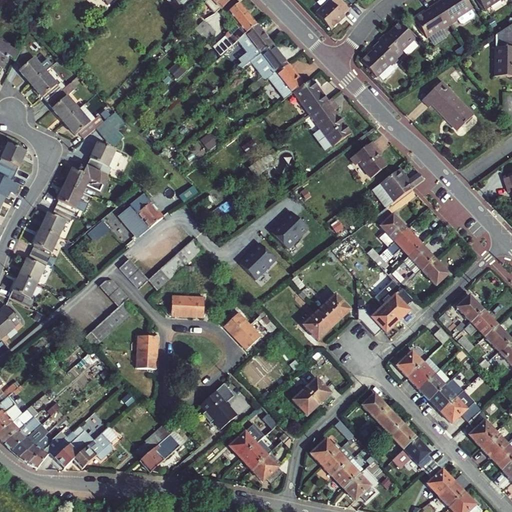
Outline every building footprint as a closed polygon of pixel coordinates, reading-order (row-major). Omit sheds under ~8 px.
[(171,0),(180,8),(188,0),(171,0)] [(221,10),(231,0),(207,0),(205,2),(215,13),(220,9),(221,10)] [(327,0),(314,13),(330,29),(344,16),(341,14),(348,8),(340,0),(330,0),(329,1),(327,0)] [(438,0),(436,1),(451,25),(458,20),(457,18),(472,8),(466,0),(438,0)] [(451,25),(436,1),(428,7),(429,9),(414,19),(426,38),(441,28),(443,30),(451,25)] [(226,37),(233,46),(237,41),(257,25),(240,3),(228,13),(237,25),(235,27),(227,35),(226,37)] [(225,15),(235,27),(237,25),(228,13),(225,15)] [(209,26),(203,21),(194,31),(200,36),(209,26)] [(385,36),(380,41),(380,42),(398,60),(403,55),(401,53),(415,40),(399,24),(386,37),(385,36)] [(511,24),(495,35),(495,58),(497,58),(497,67),(498,67),(498,77),(511,76),(511,24)] [(273,45),(257,25),(237,41),(246,53),(238,60),(241,63),(237,67),(240,71),(251,61),(260,54),(273,45)] [(215,32),(209,26),(200,36),(206,42),(215,32)] [(0,71),(9,57),(15,62),(20,52),(0,39),(0,71)] [(398,60),(380,42),(373,49),(375,51),(363,63),(378,79),(390,67),(392,69),(399,61),(398,60)] [(251,61),(263,77),(254,84),(258,89),(267,81),(267,80),(269,79),(270,79),(289,65),(273,45),(260,54),(251,61)] [(15,62),(21,70),(19,71),(31,85),(45,72),(52,66),(47,60),(40,66),(23,47),(20,52),(15,62)] [(204,66),(208,70),(216,63),(212,58),(204,66)] [(180,61),(172,69),(180,78),(189,70),(180,61)] [(305,85),(289,65),(270,79),(285,99),(294,92),(305,85)] [(62,91),(45,72),(31,85),(43,98),(48,104),(62,91)] [(328,101),(312,79),(305,85),(294,92),(310,114),(328,101)] [(457,131),(473,116),(441,83),(422,101),(429,108),(432,105),(457,131)] [(78,110),(67,97),(75,90),(70,84),(62,91),(48,104),(64,123),(78,110)] [(258,89),(254,84),(249,88),(253,93),(258,89)] [(351,134),(334,111),(338,108),(331,99),(328,101),(310,114),(321,129),(314,133),(326,150),(333,146),(351,134)] [(95,119),(84,106),(78,110),(90,124),(95,119)] [(90,124),(78,110),(64,123),(76,136),(79,134),(84,140),(96,129),(109,118),(104,112),(95,119),(90,124)] [(125,125),(115,113),(109,118),(96,129),(106,141),(114,147),(121,139),(115,133),(118,131),(125,125)] [(124,137),(118,131),(115,133),(121,139),(124,137)] [(372,142),(351,158),(356,165),(359,163),(371,178),(387,166),(380,157),(376,152),(378,151),(372,142)] [(26,152),(8,144),(0,161),(0,168),(15,175),(26,152)] [(122,155),(98,144),(87,167),(108,177),(112,169),(115,170),(122,155)] [(248,168),(255,178),(267,169),(260,159),(248,168)] [(65,185),(83,194),(86,187),(101,194),(108,177),(87,167),(76,162),(65,185)] [(15,175),(0,168),(0,196),(5,198),(8,191),(15,195),(19,186),(12,182),(15,175)] [(406,182),(403,179),(405,177),(399,170),(372,190),(386,208),(424,180),(418,173),(408,181),(406,182)] [(511,176),(503,179),(508,193),(511,191),(511,176)] [(83,194),(65,185),(58,201),(55,208),(73,216),(76,208),(83,194)] [(91,197),(83,194),(76,208),(84,212),(91,197)] [(140,238),(163,218),(144,196),(119,217),(136,236),(138,235),(140,238)] [(73,216),(55,208),(52,215),(48,213),(41,229),(58,238),(66,222),(69,223),(73,216)] [(407,230),(386,208),(375,217),(380,223),(381,222),(383,224),(380,227),(394,242),(407,230)] [(292,213),(271,233),(287,249),(308,229),(292,213)] [(97,242),(112,229),(104,220),(90,234),(97,242)] [(58,238),(41,229),(33,245),(30,253),(47,261),(49,256),(58,238)] [(421,245),(407,230),(394,242),(387,249),(393,256),(401,249),(408,257),(421,245)] [(203,250),(193,240),(188,245),(197,255),(203,250)] [(260,244),(239,264),(255,280),(276,260),(260,244)] [(197,255),(188,245),(182,250),(191,260),(197,255)] [(421,245),(408,257),(403,261),(406,264),(415,273),(417,276),(422,271),(435,259),(421,245)] [(379,257),(373,249),(368,254),(375,261),(379,257)] [(393,256),(387,249),(380,256),(386,263),(393,256)] [(191,260),(182,250),(176,255),(186,265),(191,260)] [(47,261),(30,253),(27,259),(19,275),(36,283),(47,261)] [(186,265),(176,255),(171,260),(180,270),(186,265)] [(386,263),(380,256),(379,257),(375,261),(383,271),(389,266),(386,263)] [(134,265),(129,259),(119,268),(124,274),(134,265)] [(449,274),(435,259),(422,271),(436,286),(449,274)] [(180,270),(171,260),(165,265),(174,275),(180,270)] [(139,270),(134,265),(124,274),(129,279),(139,270)] [(174,275),(165,265),(160,270),(169,280),(174,275)] [(144,275),(139,270),(129,279),(134,284),(144,275)] [(169,280),(160,270),(154,275),(163,285),(169,280)] [(397,273),(394,270),(391,273),(402,285),(403,284),(406,282),(397,273)] [(415,273),(409,279),(411,282),(417,276),(415,273)] [(36,283),(19,275),(8,299),(29,309),(33,300),(29,299),(36,283)] [(148,280),(144,275),(134,284),(139,290),(149,281),(148,280)] [(163,285),(154,275),(148,280),(149,281),(157,290),(163,285)] [(99,286),(104,292),(114,283),(113,281),(105,281),(99,286)] [(393,281),(375,298),(383,306),(398,322),(410,311),(406,307),(412,302),(393,281)] [(104,292),(109,297),(119,288),(114,283),(104,292)] [(109,297),(114,302),(124,293),(119,288),(109,297)] [(114,302),(118,307),(125,302),(129,299),(124,293),(114,302)] [(350,310),(335,295),(319,310),(334,326),(350,310)] [(484,311),(469,296),(457,308),(471,323),(484,311)] [(187,317),(188,297),(172,297),(171,316),(187,317)] [(187,317),(204,318),(204,298),(188,297),(187,317)] [(118,307),(128,317),(134,312),(125,302),(118,307)] [(0,339),(19,323),(5,306),(0,310),(0,313),(0,314),(0,339)] [(398,322),(383,306),(372,317),(364,309),(358,309),(358,320),(361,322),(375,336),(382,330),(386,333),(398,322)] [(118,307),(113,312),(122,322),(128,317),(118,307)] [(334,326),(319,310),(303,326),(317,341),(334,326)] [(497,326),(484,311),(471,323),(467,327),(464,329),(471,336),(477,330),(485,338),(497,326)] [(113,312),(107,317),(116,328),(122,322),(113,312)] [(235,338),(250,325),(238,313),(224,327),(235,338)] [(453,323),(444,313),(438,319),(447,329),(453,323)] [(107,317),(102,322),(111,333),(116,328),(107,317)] [(102,322),(96,328),(105,338),(111,333),(102,322)] [(467,327),(462,322),(456,328),(458,330),(452,336),(455,338),(460,333),(464,329),(467,327)] [(235,338),(247,350),(261,337),(250,325),(235,338)] [(511,340),(497,326),(485,338),(498,352),(511,340)] [(96,328),(90,333),(100,343),(105,338),(96,328)] [(449,338),(440,329),(434,335),(443,344),(444,344),(449,338)] [(90,333),(85,338),(94,348),(100,343),(90,333)] [(474,347),(460,333),(455,338),(468,352),(474,347)] [(157,353),(158,337),(138,336),(137,353),(157,353)] [(0,356),(4,354),(9,350),(0,339),(0,356)] [(511,341),(511,340),(498,352),(506,360),(511,366),(511,341)] [(460,350),(452,341),(448,344),(457,353),(460,350)] [(466,356),(460,350),(457,353),(455,355),(461,362),(466,356)] [(423,363),(412,352),(396,366),(407,378),(423,363)] [(506,360),(498,352),(495,356),(502,363),(506,360)] [(157,353),(137,353),(137,369),(156,370),(157,353)] [(488,362),(485,359),(480,365),(482,368),(488,362)] [(490,365),(488,362),(482,368),(485,370),(490,365)] [(434,375),(423,363),(407,378),(418,390),(434,375)] [(445,386),(434,375),(418,390),(429,401),(445,386)] [(304,389),(319,405),(331,394),(316,378),(304,389)] [(300,385),(295,379),(292,382),(298,387),(300,385)] [(462,392),(451,380),(445,386),(429,401),(440,413),(462,392)] [(1,394),(0,392),(0,385),(2,384),(0,382),(0,403),(8,396),(17,388),(13,384),(1,394)] [(225,385),(201,406),(206,412),(203,415),(210,424),(214,421),(221,430),(237,417),(226,404),(235,397),(225,385)] [(319,405),(304,389),(292,400),(307,416),(319,405)] [(480,411),(462,392),(440,413),(451,424),(461,416),(468,423),(480,411)] [(389,409),(374,394),(362,406),(376,421),(389,409)] [(0,431),(21,414),(14,405),(15,405),(8,396),(0,403),(0,431)] [(37,415),(30,406),(26,410),(34,418),(37,415)] [(402,424),(389,409),(376,421),(390,436),(402,424)] [(34,418),(26,410),(21,414),(0,431),(0,441),(2,444),(34,418)] [(496,433),(484,421),(487,418),(480,411),(468,423),(474,430),(469,436),(480,448),(496,433)] [(41,426),(34,418),(2,444),(10,451),(41,426)] [(354,436),(340,421),(334,426),(348,441),(353,437),(354,436)] [(416,438),(402,424),(390,436),(404,450),(416,438)] [(253,425),(229,447),(240,459),(255,445),(261,440),(264,437),(253,425)] [(47,433),(41,426),(10,451),(18,459),(34,445),(44,436),(45,435),(47,433)] [(169,435),(162,426),(144,442),(146,444),(135,453),(141,460),(168,436),(169,435)] [(60,432),(56,428),(45,437),(44,436),(34,445),(18,459),(27,464),(43,451),(46,448),(52,442),(51,441),(60,432)] [(83,432),(79,428),(72,434),(73,434),(77,438),(83,432)] [(116,437),(107,428),(93,441),(72,461),(81,471),(96,456),(101,460),(112,450),(109,444),(116,437)] [(93,441),(84,431),(83,432),(77,438),(73,434),(72,434),(71,433),(65,438),(50,452),(48,454),(60,467),(63,469),(72,461),(93,441)] [(184,443),(173,431),(169,435),(168,436),(179,447),(184,443)] [(65,438),(60,432),(51,441),(52,442),(46,448),(43,451),(27,464),(27,465),(37,469),(48,454),(50,452),(65,438)] [(507,445),(496,433),(480,448),(491,459),(507,445)] [(179,447),(168,436),(141,460),(139,462),(149,474),(179,447)] [(290,440),(287,436),(281,441),(284,444),(288,449),(290,440)] [(430,453),(416,438),(404,450),(392,462),(400,470),(411,458),(425,472),(435,463),(428,456),(430,453)] [(340,448),(335,443),(332,446),(326,439),(310,454),(321,466),(337,451),(340,448)] [(511,439),(507,445),(491,459),(502,471),(511,461),(511,439)] [(261,440),(255,445),(240,459),(250,471),(266,456),(270,453),(271,451),(261,440)] [(354,458),(345,448),(343,446),(340,448),(337,451),(321,466),(333,478),(348,463),(353,458),(354,458)] [(280,464),(270,453),(266,456),(276,467),(280,464)] [(276,467),(266,456),(250,471),(262,483),(265,479),(270,485),(282,474),(276,467)] [(353,458),(348,463),(333,478),(344,489),(359,474),(364,470),(353,458)] [(511,461),(502,471),(511,481),(511,461)] [(453,482),(435,463),(425,472),(432,480),(426,485),(438,497),(453,482)] [(375,492),(359,474),(344,489),(355,501),(360,496),(366,502),(375,492)] [(464,493),(453,482),(438,497),(448,508),(464,493)] [(476,506),(471,501),(464,493),(448,508),(452,511),(480,511),(481,511),(477,507),(476,506)] [(479,506),(473,499),(471,501),(476,506),(477,507),(479,506)]
